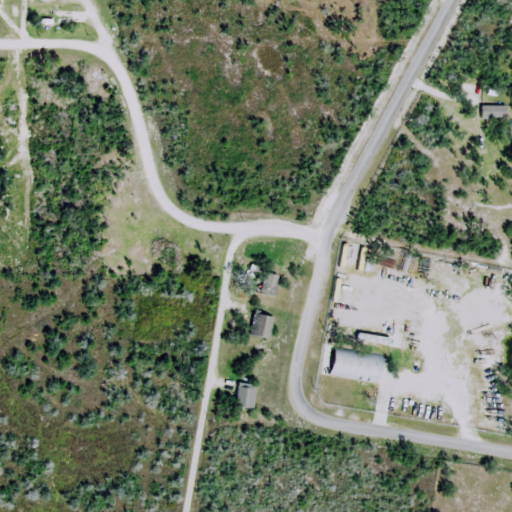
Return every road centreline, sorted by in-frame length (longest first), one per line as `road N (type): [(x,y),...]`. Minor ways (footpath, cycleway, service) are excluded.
road 1 (residential): [(296,377),(331,232),(454,0)]
road 2 (residential): [(296,377),(295,395),(315,417),(511,453)]
